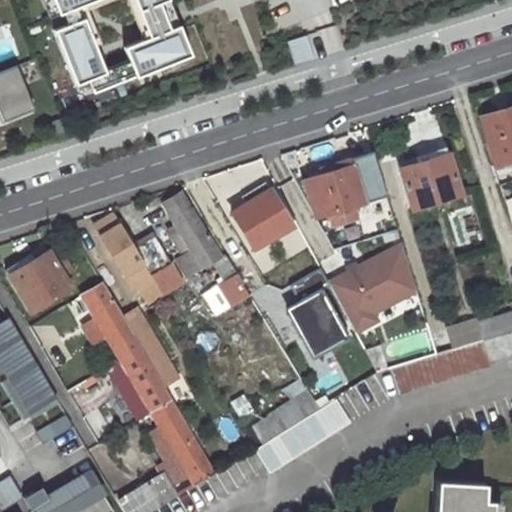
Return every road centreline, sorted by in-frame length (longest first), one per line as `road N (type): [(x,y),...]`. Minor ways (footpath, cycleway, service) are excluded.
road 1 (unclassified): [(511,52),(0,215)]
road 2 (residential): [(237,511),(412,410),(511,377)]
road 3 (track): [(453,70),(511,263)]
road 4 (residential): [(0,288),(91,441)]
road 5 (track): [(258,289),(179,157)]
road 6 (track): [(325,257),(259,131)]
